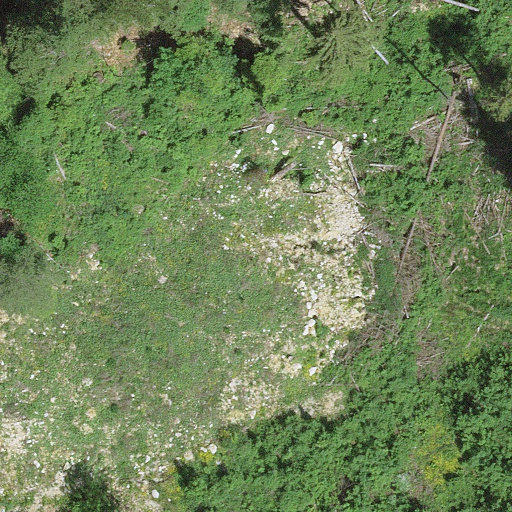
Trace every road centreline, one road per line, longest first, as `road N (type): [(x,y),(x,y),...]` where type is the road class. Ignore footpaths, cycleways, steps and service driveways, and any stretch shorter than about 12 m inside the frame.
road 1 (track): [(156,511),(0,309)]
road 2 (track): [(394,293),(511,340)]
